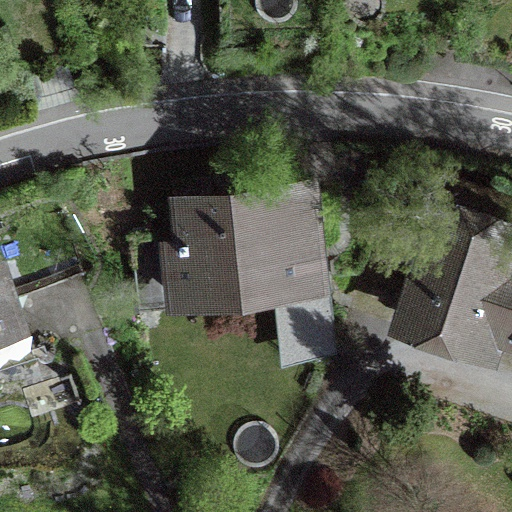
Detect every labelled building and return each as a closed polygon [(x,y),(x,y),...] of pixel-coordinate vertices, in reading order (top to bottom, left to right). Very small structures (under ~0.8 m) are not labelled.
[(76,44),(70,0),(0,0),(0,42),(5,59),(13,64),(76,44)] [(294,38),(292,0),(217,0),(221,42),(294,38)] [(511,0),(469,0),(461,47),(511,55),(511,0)] [(230,286),(230,283),(318,273),(313,231),(318,230),(313,179),(276,183),(277,189),(239,193),(182,199),(186,236),(170,241),(176,292),(230,286)] [(479,303),(503,230),(497,228),(507,198),(460,182),(450,213),(443,211),(409,315),(469,335),(479,303)] [(83,269),(61,206),(0,227),(0,361),(27,352),(14,314),(20,312),(13,293),(83,269)] [(511,233),(503,230),(479,303),(503,311),(498,327),(511,331),(511,233)]
